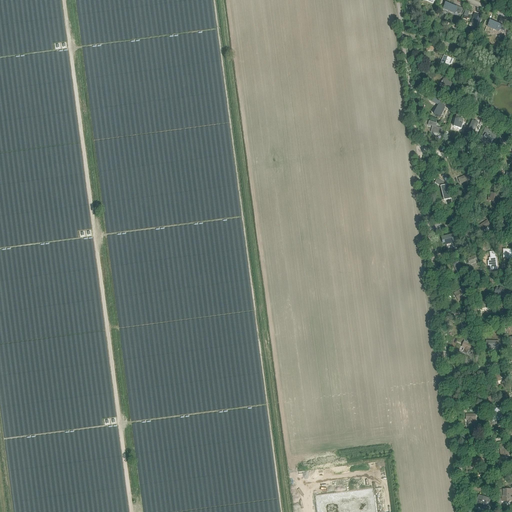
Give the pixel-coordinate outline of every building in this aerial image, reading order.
[(446,3),(444,8),(455,13),(456,11),(460,13),(462,9),(453,5),(453,6),(446,3)] [(479,24),(482,17),(475,14),(471,23),(476,25),(477,23),(479,24)] [(490,21),(488,27),(499,32),(500,30),(504,32),(506,28),(497,23),(497,24),(490,21)] [(444,56),(440,65),(441,65),(447,68),(449,63),(450,64),(451,64),(453,60),(446,57),(444,56)] [(437,75),(435,84),(443,86),(445,77),(437,75)] [(439,105),(434,114),(440,117),(445,108),(439,105)] [(456,118),(454,127),(458,128),(462,129),(463,124),(460,123),(461,118),(462,118),(462,117),(463,114),(457,112),(456,118)] [(429,121),(428,125),(432,126),(431,132),(440,135),(442,129),(436,127),(437,123),(429,121)] [(468,132),(468,133),(474,136),(475,135),(476,132),(474,131),(478,123),(473,121),(468,132)] [(485,128),(482,137),(482,135),(484,137),(483,138),(491,144),(494,140),(496,138),(496,137),(491,133),(489,136),(487,134),(489,131),(485,128)] [(505,134),(503,138),(505,139),(504,142),(508,145),(509,142),(511,138),(511,134),(505,130),(505,131),(503,133),(505,134)] [(459,179),(460,183),(470,180),(468,175),(459,179)] [(448,186),(443,188),(445,199),(451,198),(448,186)] [(488,201),(496,202),(496,199),(496,197),(498,197),(499,194),(491,193),(491,196),(492,196),(492,199),(489,198),(488,201)] [(457,221),(456,221),(457,223),(462,220),(457,212),(452,215),(453,217),(454,216),(457,221)] [(487,220),(478,226),(482,231),(485,229),(487,231),(490,228),(489,227),(491,226),(487,220)] [(470,226),(463,233),(466,237),(473,230),(470,226)] [(452,234),(443,237),(444,242),(446,242),(447,243),(452,242),(453,246),(457,245),(456,239),(454,239),(452,234)] [(489,261),(488,261),(488,266),(491,266),(491,270),(497,269),(495,252),(491,253),(491,259),(490,259),(490,261),(489,261)] [(459,262),(453,264),(457,274),(463,271),(459,262)] [(469,297),(464,288),(455,293),(459,300),(465,297),(466,299),(468,298),(469,297)] [(496,288),(495,292),(511,299),(511,293),(500,288),(499,289),(496,288)] [(465,341),(462,347),(464,348),(463,351),(468,353),(469,350),(471,351),(474,345),(465,341)] [(497,376),(493,377),(495,386),(499,385),(498,383),(504,381),(504,380),(503,375),(500,376),(500,374),(497,375),(497,376)] [(501,412),(504,412),(503,408),(492,410),(492,413),(492,415),(493,420),(502,419),(501,412)] [(465,420),(465,426),(466,426),(466,429),(470,429),(470,426),(474,426),(474,420),(476,420),(476,415),(466,415),(466,420),(465,420)] [(501,448),(501,456),(510,455),(509,449),(509,444),(498,445),(498,449),(501,448)] [(473,467),(481,468),(481,466),(483,466),(483,462),(481,462),(481,459),(476,459),(476,458),(472,458),(472,461),(473,461),(473,467)] [(511,489),(499,489),(499,496),(502,496),(502,500),(511,499),(511,489)] [(485,511),(489,511),(490,508),(486,506),(486,507),(485,507),(487,501),(489,502),(490,499),(479,496),(476,506),(485,508),(486,508),(485,511)]
